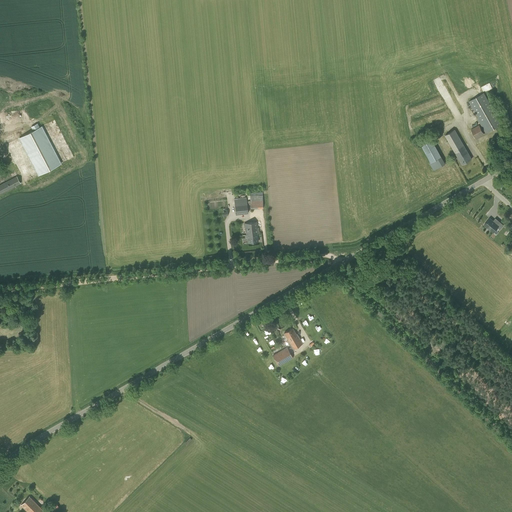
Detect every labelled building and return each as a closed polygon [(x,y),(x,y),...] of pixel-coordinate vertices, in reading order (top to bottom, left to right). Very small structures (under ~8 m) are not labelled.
[(469,101),(478,119),(486,133),(502,124),(484,93),(469,101)] [(471,130),(476,139),(484,134),(479,125),(471,130)] [(19,138),(39,175),(61,164),(42,126),(19,138)] [(472,159),(455,129),(445,135),(462,164),(472,159)] [(446,164),(432,139),(421,145),(431,162),(430,163),(434,170),(446,164)] [(0,194),(21,184),(17,176),(0,184),(0,194)] [(250,195),(250,209),(263,209),(262,195),(250,195)] [(248,213),(246,198),(235,200),(236,214),(248,213)] [(486,220),(480,226),(490,234),(494,229),(497,231),(500,227),(497,224),(495,227),(486,220)] [(246,235),(247,234),(248,242),(258,241),(257,234),(258,233),(257,222),(245,223),(246,235)] [(293,328),(284,333),(288,339),(287,340),(291,347),(292,349),(303,343),(297,333),(296,334),(296,333),(293,328)] [(289,351),(288,349),(286,347),(273,355),(279,366),(293,358),(293,357),(289,351)] [(40,511),(43,510),(29,496),(21,505),(27,511),(40,511)] [(48,509),(50,511),(52,511),(59,507),(56,503),(48,509)]
